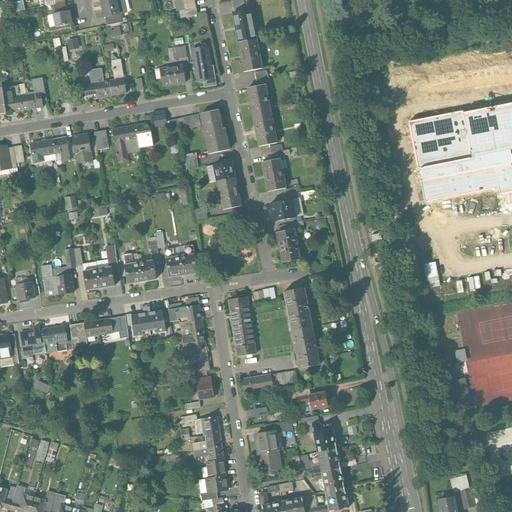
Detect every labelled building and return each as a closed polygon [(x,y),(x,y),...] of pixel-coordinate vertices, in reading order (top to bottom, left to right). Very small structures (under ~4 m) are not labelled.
[(116,2),(102,5),(103,10),(105,18),(119,15),(121,14),(126,13),(123,0),(116,2)] [(193,0),(186,0),(183,1),(185,11),(195,9),(193,0)] [(232,1),(233,12),(245,11),(245,0),(232,1)] [(64,2),(54,4),(56,15),(67,12),(64,2)] [(67,12),(56,15),(54,4),(47,6),(49,16),(53,15),(53,16),(54,16),(56,27),(56,28),(71,25),(71,24),(70,17),(69,12),(67,12)] [(250,11),(233,14),(239,44),(256,40),(250,11)] [(119,15),(105,18),(107,27),(123,23),(121,14),(119,15)] [(120,28),(111,28),(111,36),(120,36),(120,28)] [(69,51),(79,47),(76,38),(66,41),(69,51)] [(256,40),(239,44),(244,73),(262,69),(256,40)] [(185,47),(172,49),(174,60),(187,58),(185,47)] [(200,52),(189,54),(191,63),(193,62),(201,60),(200,52)] [(201,60),(193,62),(197,82),(213,79),(209,59),(201,60)] [(120,60),(111,62),(115,80),(109,81),(112,96),(126,94),(120,60)] [(182,66),(160,70),(163,87),(185,84),(182,66)] [(101,70),(89,72),(91,84),(84,86),(86,101),(112,96),(109,81),(104,82),(101,70)] [(43,80),(33,81),(35,94),(26,95),(29,110),(43,108),(42,102),(46,101),(43,80)] [(141,80),(135,81),(137,92),(143,91),(141,80)] [(265,85),(247,89),(253,118),(271,115),(265,85)] [(26,95),(20,96),(18,86),(0,89),(0,92),(0,94),(0,93),(0,114),(6,114),(6,117),(10,116),(12,114),(12,113),(29,110),(26,95)] [(68,87),(60,89),(63,104),(71,103),(68,87)] [(78,97),(71,98),(72,109),(80,107),(78,97)] [(511,105),(408,124),(424,205),(497,188),(498,194),(511,191),(511,105)] [(218,111),(200,115),(209,155),(229,150),(224,129),(222,130),(218,111)] [(165,115),(153,117),(155,127),(171,124),(170,121),(166,122),(165,115)] [(271,115),(253,118),(259,147),(277,144),(271,115)] [(198,116),(177,120),(179,131),(201,127),(198,116)] [(177,120),(170,121),(171,124),(174,139),(180,138),(179,131),(177,120)] [(149,124),(136,126),(139,148),(153,146),(149,124)] [(136,126),(113,130),(119,164),(128,162),(127,154),(140,152),(139,148),(136,126)] [(106,131),(94,133),(97,151),(109,149),(106,131)] [(88,135),(72,137),(77,165),(93,162),(93,161),(90,143),(88,135)] [(66,138),(53,141),(55,155),(61,154),(62,162),(70,161),(66,138)] [(53,141),(39,143),(39,144),(31,145),(34,163),(43,162),(43,157),(55,155),(53,141)] [(95,142),(90,143),(93,161),(99,160),(95,142)] [(6,146),(0,147),(0,168),(10,167),(7,149),(6,146)] [(21,146),(14,148),(16,164),(23,163),(21,146)] [(14,148),(7,149),(10,167),(17,166),(16,164),(14,148)] [(186,170),(198,168),(196,153),(184,154),(186,170)] [(280,159),(262,163),(268,193),(286,189),(280,159)] [(231,162),(214,166),(217,182),(234,178),(231,162)] [(234,178),(217,182),(223,211),(241,207),(234,178)] [(292,200),(270,204),(274,223),(296,218),(292,200)] [(295,230),(276,233),(283,264),(301,260),(295,230)] [(115,246),(106,248),(109,266),(118,264),(115,246)] [(193,246),(184,248),(186,257),(180,258),(183,276),(197,274),(197,273),(195,261),(193,246)] [(80,249),(73,251),(76,267),(83,266),(80,249)] [(180,258),(166,260),(169,278),(183,276),(180,258)] [(153,262),(139,264),(142,282),(156,280),(153,262)] [(139,264),(125,266),(128,285),(142,282),(139,264)] [(51,266),(41,267),(43,280),(53,278),(51,266)] [(112,268),(98,270),(101,289),(115,287),(112,268)] [(98,270),(83,273),(86,291),(101,289),(98,270)] [(53,278),(43,280),(46,297),(74,293),(71,275),(53,278)] [(32,283),(16,286),(19,302),(35,300),(32,283)] [(304,289),(284,293),(299,370),(319,366),(304,289)] [(246,298),(229,301),(238,358),(256,355),(246,298)] [(199,306),(185,308),(187,320),(187,323),(202,321),(199,306)] [(185,308),(176,310),(177,322),(180,321),(187,320),(185,308)] [(144,314),(131,316),(133,326),(134,336),(166,331),(164,321),(168,321),(167,313),(163,314),(163,311),(150,313),(150,310),(143,311),(144,314)] [(337,312),(331,314),(335,333),(340,332),(337,312)] [(125,317),(117,319),(119,332),(120,339),(128,338),(127,327),(125,317)] [(117,319),(97,322),(100,335),(119,332),(117,319)] [(202,321),(187,323),(187,320),(180,321),(182,332),(183,337),(204,334),(202,321)] [(97,322),(76,325),(78,339),(79,346),(87,345),(86,338),(100,335),(97,322)] [(64,326),(42,330),(46,353),(46,354),(51,353),(51,351),(57,350),(57,352),(68,351),(64,330),(65,330),(64,326)] [(65,330),(64,330),(68,351),(74,350),(72,340),(70,329),(65,330)] [(42,330),(20,333),(24,357),(46,353),(42,330)] [(183,337),(182,337),(185,358),(207,354),(204,334),(183,337)] [(14,335),(8,336),(11,350),(17,349),(14,335)] [(8,336),(0,336),(0,359),(12,357),(11,350),(8,336)] [(457,361),(465,360),(464,349),(456,350),(457,361)] [(208,365),(188,369),(189,375),(209,371),(208,365)] [(295,371),(283,373),(285,385),(297,383),(295,371)] [(271,375),(273,389),(279,388),(277,374),(271,375)] [(271,375),(242,380),(244,394),(273,389),(271,375)] [(211,378),(196,380),(200,401),(214,398),(211,378)] [(464,379),(452,382),(459,410),(470,407),(464,379)] [(36,380),(33,387),(45,392),(48,385),(36,380)] [(325,393),(309,396),(310,403),(312,411),(328,408),(325,393)] [(297,399),(298,405),(310,403),(309,396),(297,399)] [(201,408),(200,402),(184,405),(185,411),(201,408)] [(248,408),(249,417),(266,415),(265,406),(248,408)] [(196,415),(185,417),(186,424),(197,422),(196,415)] [(217,417),(201,420),(204,436),(205,436),(219,434),(217,417)] [(319,422),(312,424),(314,433),(321,431),(319,422)] [(278,424),(265,426),(267,434),(275,432),(275,433),(279,433),(278,424)] [(357,433),(356,426),(348,427),(349,434),(357,433)] [(321,431),(314,433),(318,453),(337,449),(332,429),(321,431)] [(267,434),(255,436),(259,455),(278,452),(275,433),(275,432),(267,434)] [(219,434),(205,436),(207,449),(222,447),(220,434),(219,434)] [(31,438),(29,445),(36,448),(39,440),(31,438)] [(44,460),(49,441),(40,439),(36,458),(44,460)] [(53,463),(60,444),(51,441),(45,460),(53,463)] [(207,449),(193,451),(194,458),(208,456),(209,462),(209,463),(224,460),(222,447),(207,449)] [(337,449),(318,453),(321,467),(322,473),(340,469),(337,449)] [(278,452),(259,455),(262,477),(281,473),(278,452)] [(224,460),(209,463),(209,462),(207,463),(209,479),(226,477),(224,466),(225,466),(224,460)] [(321,467),(312,469),(313,471),(308,472),(308,475),(322,473),(321,467)] [(340,469),(322,473),(323,478),(326,492),(344,488),(340,469)] [(453,492),(469,488),(465,474),(450,479),(453,492)] [(209,479),(206,480),(208,493),(208,494),(217,492),(228,491),(226,477),(209,479)] [(292,483),(279,485),(280,491),(280,493),(294,491),(292,483)] [(279,485),(267,488),(268,494),(280,491),(279,485)] [(344,488),(326,492),(329,506),(329,511),(331,511),(348,509),(344,488)] [(470,491),(461,493),(465,510),(474,508),(470,491)] [(217,492),(208,494),(208,493),(200,494),(201,502),(218,499),(217,492)] [(266,494),(260,495),(262,506),(268,505),(266,494)] [(30,511),(34,498),(23,495),(21,504),(18,511),(30,511)] [(45,501),(34,498),(30,511),(42,511),(45,504),(45,501)] [(302,498),(282,502),(283,511),(304,511),(305,511),(302,498)] [(455,511),(453,498),(439,500),(441,511),(455,511)] [(13,501),(4,499),(2,508),(10,510),(13,501)] [(18,511),(21,504),(13,501),(10,510),(16,511),(18,511)] [(268,505),(262,506),(262,511),(283,511),(282,502),(268,505)]
